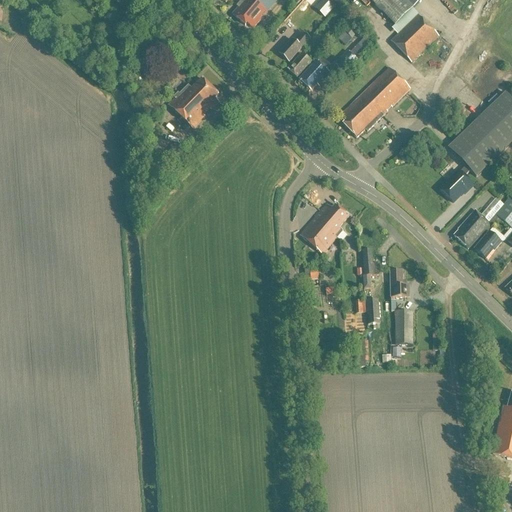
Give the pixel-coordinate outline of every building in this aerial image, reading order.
[(247,26),(253,31),(279,0),(243,0),(236,8),(238,10),(232,16),(245,28),(247,26)] [(327,0),(325,0),(316,11),(325,19),(335,7),(327,0)] [(423,0),(367,0),(395,28),(423,0)] [(438,39),(417,17),(390,43),(411,65),(438,39)] [(352,25),(344,34),(352,41),(360,31),(352,25)] [(61,35),(57,40),(63,44),(67,40),(61,35)] [(303,37),(295,46),(291,42),(279,56),(289,64),(309,42),(303,37)] [(365,53),(358,47),(350,55),(347,53),(335,67),(345,76),(358,63),(357,62),(365,53)] [(320,59),(316,63),(299,83),(310,94),(319,85),(321,87),(330,76),(329,76),(331,74),(330,68),(320,59)] [(374,126),(376,124),(381,120),(410,91),(389,70),(340,119),(346,125),(343,127),(356,141),(365,132),(367,134),(374,127),(374,126)] [(192,131),(218,104),(215,101),(218,97),(202,81),(191,92),(188,89),(180,97),(178,96),(174,100),(175,102),(168,108),(192,131)] [(511,145),(511,101),(505,95),(447,151),(465,169),(460,174),(458,173),(453,178),(452,178),(447,183),(448,183),(439,192),(453,207),(464,196),(465,197),(474,188),(465,179),(470,174),(477,181),(511,145)] [(174,167),(164,157),(153,169),(163,179),(174,167)] [(511,197),(495,218),(511,232),(511,197)] [(327,206),(300,238),(322,257),(343,233),(339,230),(349,219),(335,207),(332,211),(327,206)] [(493,229),(488,225),(476,213),(460,230),(462,231),(454,239),(468,252),(477,242),(479,243),(493,229)] [(474,252),(485,262),(493,253),(495,253),(501,246),(489,235),(474,252)] [(352,252),(352,263),(360,263),(360,252),(352,252)] [(372,266),(371,252),(362,253),(364,279),(363,279),(364,292),(371,291),(370,279),(379,278),(378,266),(372,266)] [(318,271),(309,272),(310,281),(318,280),(318,271)] [(409,288),(402,288),(402,273),(389,273),(390,301),(410,300),(409,288)] [(379,326),(378,302),(366,303),(368,327),(379,326)] [(395,348),(413,347),(412,315),(395,315),(395,348)] [(359,342),(360,357),(371,356),(370,341),(359,342)] [(511,395),(511,396),(508,410),(505,409),(502,420),(500,420),(491,456),(511,460),(511,395)]
